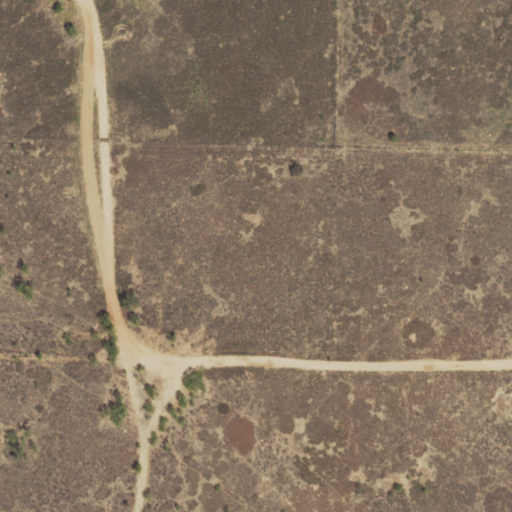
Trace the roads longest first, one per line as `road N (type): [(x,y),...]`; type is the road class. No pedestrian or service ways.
road 1 (track): [(115,0),(161,25),(181,96),(191,385),(184,511)]
road 2 (track): [(0,379),(511,392)]
